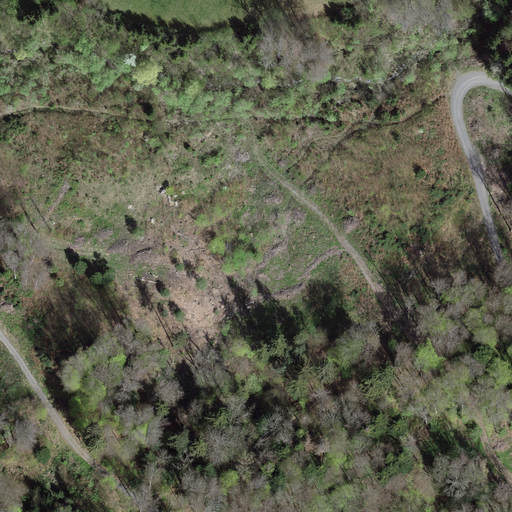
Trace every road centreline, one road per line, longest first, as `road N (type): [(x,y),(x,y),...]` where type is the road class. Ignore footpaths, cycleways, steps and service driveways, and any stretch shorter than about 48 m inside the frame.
road 1 (track): [(511,289),(457,113),(459,92),(472,80),(492,79),(511,92)]
road 2 (track): [(0,333),(51,418),(107,478),(156,511)]
